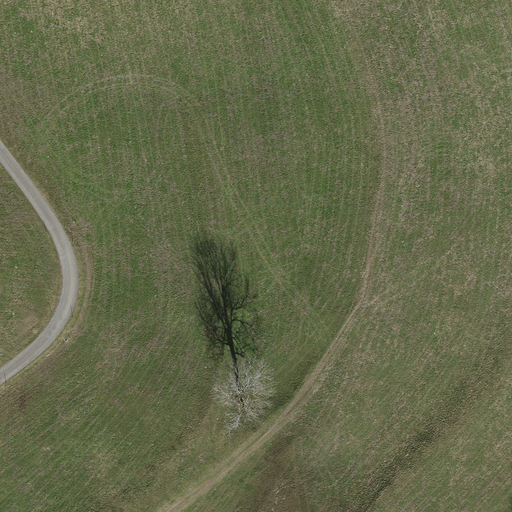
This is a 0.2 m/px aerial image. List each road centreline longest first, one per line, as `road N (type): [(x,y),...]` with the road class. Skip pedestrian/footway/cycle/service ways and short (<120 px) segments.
road 1 (track): [(171,511),(253,450),(353,334),(407,294)]
road 2 (residential): [(0,378),(40,347),(63,313),(71,272),(53,230),(0,156)]
